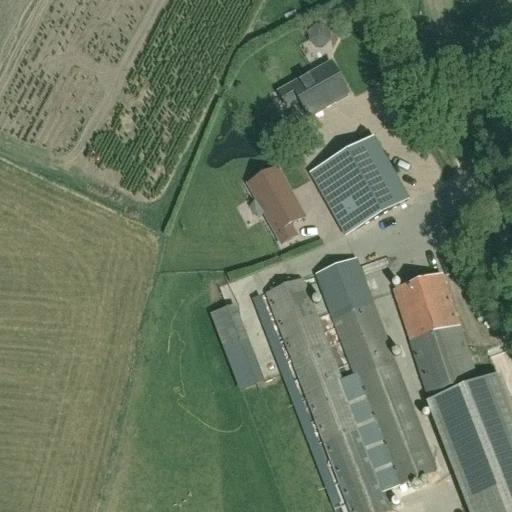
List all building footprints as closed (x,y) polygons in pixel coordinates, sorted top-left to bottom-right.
[(348,94),(331,65),(279,95),(287,109),(299,101),(308,117),(348,94)] [(374,140),(322,169),(357,232),(409,203),(374,140)] [(270,243),(300,232),(280,180),(250,191),(270,243)] [(316,276),(357,380),(343,385),(302,281),(267,295),(314,417),(351,511),(391,511),(385,494),(400,488),(437,473),(354,261),(316,276)] [(394,292),(428,397),(477,382),(442,277),(394,292)] [(245,393),(270,385),(244,305),(219,313),(245,393)] [(427,404),(468,511),(511,511),(511,407),(500,376),(427,404)]
